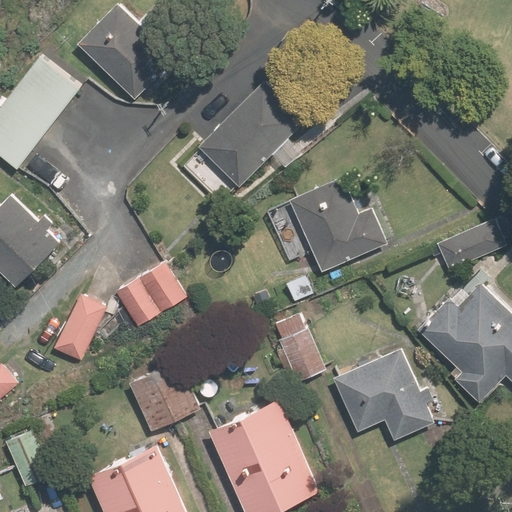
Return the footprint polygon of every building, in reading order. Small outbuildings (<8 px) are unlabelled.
[(118,0),(79,40),(140,100),(181,58),(122,0),(118,0)] [(85,84),(43,51),(0,107),(0,149),(21,166),(85,84)] [(204,142),(244,182),(310,115),(270,76),(204,142)] [(342,174),(283,201),(316,273),(392,239),(373,197),(358,208),(342,174)] [(0,207),(0,265),(16,283),(60,244),(14,194),(0,207)] [(440,242),(451,268),(508,244),(497,218),(440,242)] [(154,253),(143,236),(121,251),(132,267),(154,253)] [(511,292),(483,261),(405,330),(481,415),(511,387),(511,292)] [(121,289),(133,311),(154,299),(162,312),(185,299),(165,264),(121,289)] [(62,349),(83,361),(112,314),(91,301),(62,349)] [(411,342),(330,373),(355,435),(389,421),(396,439),(442,421),(411,342)] [(136,377),(157,427),(202,408),(182,358),(136,377)] [(0,401),(23,383),(4,360),(0,363),(0,401)] [(268,511),(316,490),(279,411),(223,436),(258,511),(268,511)] [(36,425),(9,435),(28,484),(55,474),(36,425)] [(185,511),(161,458),(105,484),(118,511),(185,511)]
